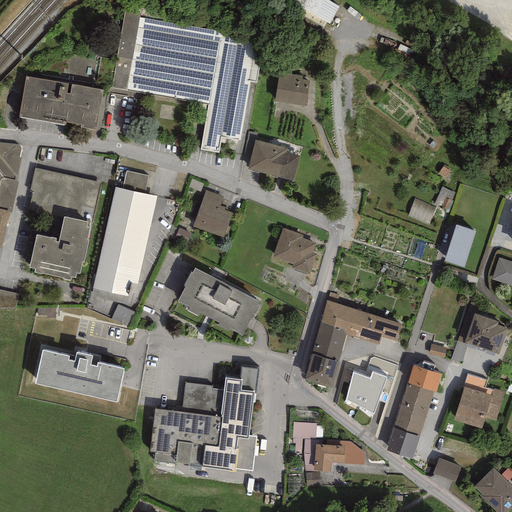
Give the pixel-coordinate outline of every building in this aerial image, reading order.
[(327,0),(287,0),(287,1),(301,8),(325,22),(329,24),(339,7),(327,0)] [(325,22),(301,8),(298,13),(322,27),(325,22)] [(140,14),(124,11),(112,88),(208,104),(200,150),(218,153),(221,137),(240,140),(250,81),(256,82),(263,39),(247,36),(139,18),(140,14)] [(302,76),(279,72),(274,101),(305,106),(309,80),(302,79),(302,76)] [(103,90),(26,77),(19,117),(65,125),(66,122),(80,125),(80,127),(96,130),(103,90)] [(287,148),(255,140),(247,170),(294,181),(300,156),(286,152),(287,148)] [(0,179),(2,178),(15,181),(23,151),(23,148),(22,146),(20,145),(0,142),(0,179)] [(100,182),(34,168),(29,191),(32,192),(29,209),(64,217),(58,242),(55,241),(56,238),(51,237),(50,238),(36,235),(29,267),(35,269),(34,273),(41,274),(42,273),(62,278),(70,280),(71,277),(75,277),(76,273),(80,274),(82,261),(84,262),(89,240),(87,240),(100,182)] [(157,196),(144,193),(148,175),(126,170),(122,188),(115,187),(92,288),(128,296),(130,283),(138,284),(157,196)] [(18,181),(15,181),(2,178),(0,179),(0,248),(1,248),(9,212),(11,213),(18,181)] [(223,238),(232,213),(224,210),(225,207),(220,206),(223,197),(205,190),(192,227),(223,238)] [(407,212),(429,221),(436,204),(414,195),(407,212)] [(475,231),(455,225),(443,261),(463,267),(475,231)] [(191,233),(178,228),(174,239),(186,244),(191,233)] [(303,235),(282,228),(272,257),(293,264),(291,268),(309,274),(316,254),(312,252),(316,243),(301,238),(303,235)] [(511,262),(498,258),(491,279),(511,285),(511,310),(511,311),(511,310),(511,262)] [(259,302),(195,268),(192,273),(191,272),(184,286),(185,286),(177,301),(189,307),(187,310),(198,315),(199,312),(219,323),(217,325),(228,331),(229,328),(241,335),(252,314),(254,315),(258,307),(257,306),(259,302)] [(0,305),(17,305),(17,287),(0,286),(0,305)] [(126,304),(128,296),(92,288),(91,297),(126,304)] [(402,324),(326,301),(320,323),(347,331),(346,335),(379,345),(381,337),(396,342),(402,324)] [(135,313),(118,305),(111,319),(129,327),(135,313)] [(498,322),(474,313),(464,343),(498,355),(507,329),(497,325),(498,322)] [(346,335),(347,331),(320,323),(311,354),(312,354),(338,361),(346,335)] [(467,344),(456,341),(450,359),(461,363),(467,344)] [(446,348),(430,344),(428,354),(444,358),(446,348)] [(91,355),(76,352),(74,361),(68,360),(69,356),(42,350),(35,384),(116,402),(123,369),(99,363),(100,357),(91,355)] [(331,387),(338,361),(312,354),(305,379),(331,387)] [(413,365),(407,384),(433,392),(436,393),(442,374),(413,365)] [(212,386),(185,383),(181,412),(155,409),(149,452),(155,453),(153,461),(174,464),(175,463),(189,465),(190,463),(202,465),(202,468),(235,472),(235,469),(252,471),(257,437),(248,436),(254,394),(255,394),(258,369),(241,367),(240,380),(225,378),(223,391),(211,389),(212,386)] [(387,377),(372,372),(369,378),(352,373),(345,399),(373,415),(387,377)] [(407,384),(393,429),(419,437),(433,392),(407,384)] [(492,396),(464,387),(453,420),(481,429),(485,418),(495,421),(505,392),(494,389),(492,396)] [(316,423),(293,422),(292,443),(295,443),(295,444),(295,454),(303,454),(304,439),(315,440),(316,423)] [(419,437),(393,429),(386,450),(412,459),(419,437)] [(318,440),(315,440),(304,439),(303,454),(305,471),(313,472),(313,470),(315,444),(318,444),(318,440)] [(343,464),(364,465),(365,453),(350,442),(326,440),(326,445),(345,446),(343,464)] [(331,463),(343,464),(345,446),(326,445),(318,444),(315,444),(313,470),(330,472),(331,463)] [(461,469),(438,461),(432,476),(455,484),(461,469)] [(500,475),(493,468),(474,487),(482,495),(480,497),(495,511),(507,511),(511,509),(511,510),(511,487),(507,482),(500,475)] [(511,472),(508,468),(500,475),(507,482),(511,476),(511,472)] [(319,472),(305,473),(306,487),(320,487),(319,472)]
